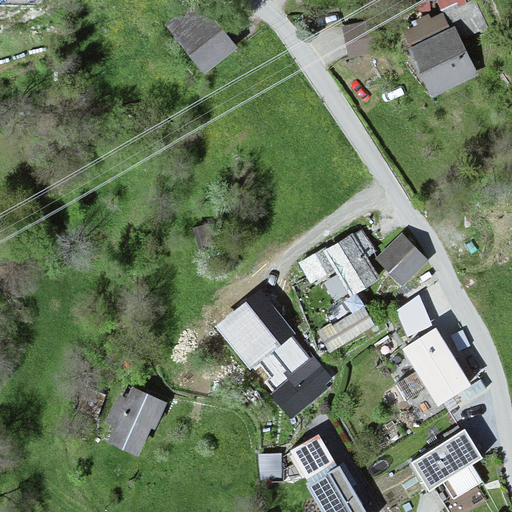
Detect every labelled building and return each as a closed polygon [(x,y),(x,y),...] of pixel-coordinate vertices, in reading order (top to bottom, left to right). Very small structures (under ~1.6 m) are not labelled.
[(204,4),(171,28),(208,79),(242,56),(204,4)] [(369,23),(345,30),(350,47),(373,40),(369,23)] [(457,29),(412,49),(437,102),(482,81),(457,29)] [(357,238),(327,255),(353,302),(383,285),(357,238)] [(407,241),(380,264),(403,292),(431,268),(407,241)] [(443,283),(427,291),(450,344),(467,337),(443,283)] [(222,319),(261,361),(294,330),(255,289),(222,319)] [(368,311),(324,337),(335,356),(379,331),(368,311)] [(475,392),(440,335),(407,355),(442,412),(475,392)] [(316,363),(275,397),(295,421),(336,387),(316,363)] [(169,408),(134,392),(110,443),(145,459),(169,408)] [(294,443),(307,473),(337,460),(324,430),(294,443)] [(486,463),(468,435),(416,468),(434,496),(486,463)] [(281,459),(260,461),(263,485),(284,483),(281,459)] [(368,511),(343,471),(312,490),(325,511),(368,511)]
